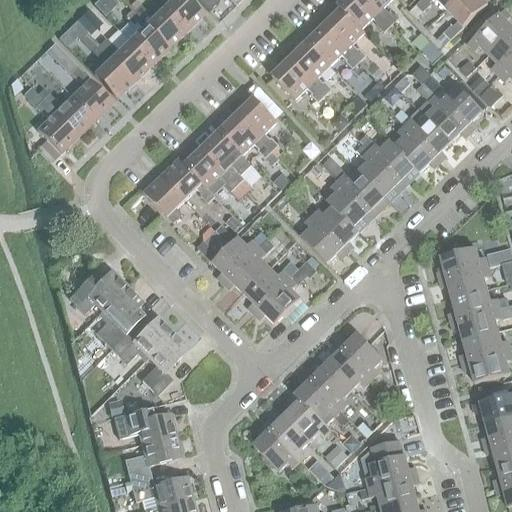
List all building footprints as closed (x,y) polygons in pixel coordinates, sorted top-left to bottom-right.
[(105,19),(119,6),(113,0),(101,0),(94,7),(105,19)] [(161,0),(156,5),(186,35),(203,18),(185,0),(161,0)] [(218,4),(214,0),(197,0),(196,2),(208,14),(218,4)] [(225,0),(235,9),(244,0),(225,0)] [(360,33),(361,32),(372,21),(377,26),(376,28),(383,35),(390,29),(362,0),(345,0),(337,9),(340,12),(360,33)] [(362,0),(390,29),(397,22),(389,14),(388,16),(383,11),(393,0),(362,0)] [(458,0),(423,0),(409,14),(416,21),(430,7),(429,6),(434,1),(446,13),(458,0)] [(479,0),(458,0),(446,13),(457,25),(452,30),(451,28),(443,36),(436,42),(443,49),(487,7),(479,0)] [(133,15),(168,52),(186,35),(156,5),(145,15),(134,3),(128,8),(134,14),(133,15)] [(340,12),(323,28),(359,66),(366,59),(358,51),(357,53),(352,47),(364,35),(361,32),(360,33),(340,12)] [(88,13),(76,24),(89,37),(101,25),(88,13)] [(480,50),(488,59),(511,35),(511,32),(504,24),(510,19),(503,13),(467,48),(474,55),(480,50)] [(128,45),(151,69),(168,52),(133,15),(126,22),(133,29),(135,28),(140,33),(128,45)] [(323,28),(306,45),(329,69),(341,58),(346,63),(344,64),(352,72),(359,66),(323,28)] [(98,48),(134,85),(151,69),(128,45),(116,56),(111,51),(112,49),(98,35),(91,42),(98,49),(98,48)] [(511,35),(488,59),(496,68),(491,73),(498,80),(511,65),(511,35)] [(87,37),(80,44),(91,55),(98,49),(91,42),(87,37)] [(289,62),(324,99),(331,92),(324,85),(322,86),(317,81),(329,69),(306,45),(289,62)] [(54,47),(47,53),(53,59),(60,53),(54,47)] [(431,65),(441,56),(433,47),(423,57),(431,65)] [(116,102),(134,85),(98,48),(98,49),(91,55),(99,63),(100,61),(105,67),(93,78),(116,102)] [(324,99),(289,62),(271,79),(294,103),(306,91),(311,97),(310,98),(317,106),(324,99)] [(466,79),(475,69),(469,63),(460,73),(466,79)] [(71,100),(94,124),(112,107),(71,64),(64,71),(76,84),(78,83),(83,88),(71,100)] [(511,65),(498,80),(504,87),(510,82),(511,84),(511,65)] [(376,80),(383,74),(376,67),(370,74),(376,80)] [(431,79),(421,69),(412,78),(421,88),(431,79)] [(479,98),(489,87),(480,78),(469,89),(479,98)] [(403,80),(395,88),(401,94),(410,86),(403,80)] [(14,99),(23,91),(17,81),(11,87),(14,99)] [(378,84),(372,91),(378,96),(384,90),(378,84)] [(462,84),(456,89),(481,115),(487,110),(462,84)] [(491,110),(504,98),(494,87),(481,100),(491,110)] [(481,115),(456,89),(447,98),(442,93),(435,100),(471,136),(477,130),(472,125),(481,115)] [(30,92),(23,98),(34,110),(41,103),(30,92)] [(41,103),(77,140),(94,124),(71,100),(59,111),(54,106),(56,105),(48,97),(41,103)] [(418,113),(425,120),(450,146),(460,137),(465,142),(471,136),(435,100),(428,106),(427,105),(418,113)] [(271,155),(275,160),(283,153),(278,148),(270,141),(269,142),(264,137),(276,125),(253,101),(236,118),(271,155)] [(77,140),(41,103),(34,110),(42,118),(43,116),(48,122),(36,133),(59,157),(77,140)] [(401,112),(394,119),(404,130),(411,123),(410,122),(401,112)] [(441,155),(450,146),(425,120),(418,113),(410,122),(411,123),(404,130),(440,166),(446,160),(441,155)] [(271,155),(236,118),(218,135),(241,159),(253,147),(258,153),(257,154),(264,162),(271,155)] [(336,122),(336,129),(340,134),(348,126),(341,118),(336,122)] [(440,166),(404,130),(397,137),(403,142),(394,150),(419,176),(429,167),(434,172),(440,166)] [(241,159),(218,135),(201,152),(237,188),(244,196),(251,189),(240,179),(251,169),(241,159)] [(375,149),(368,142),(362,148),(404,191),(419,176),(394,150),(389,145),(380,153),(375,148),(375,149)] [(367,167),(358,175),(383,201),(393,192),(398,197),(404,191),(362,148),(357,143),(351,150),(362,161),(362,162),(367,167)] [(237,188),(201,152),(184,168),(207,193),(214,186),(218,181),(219,181),(224,186),(222,187),(230,195),(237,188)] [(207,193),(184,168),(179,162),(161,179),(184,203),(196,192),(201,197),(200,198),(211,210),(217,204),(207,193)] [(317,180),(324,173),(317,166),(310,173),(317,180)] [(340,171),(332,179),(337,184),(345,177),(340,171)] [(374,210),(383,201),(358,175),(349,183),(345,178),(338,185),(373,221),(379,215),(374,210)] [(281,193),(290,184),(282,176),(273,185),(281,193)] [(184,203),(161,179),(143,196),(167,220),(173,226),(182,218),(176,212),(184,203)] [(373,221),(338,185),(331,192),(336,197),(327,206),(332,211),(332,210),(353,231),(362,222),(367,227),(373,221)] [(358,236),(353,231),(332,210),(332,211),(324,219),(319,214),(312,220),(347,256),(353,250),(348,245),(358,236)] [(235,234),(241,227),(232,219),(226,225),(235,234)] [(347,256),(312,220),(305,227),(310,232),(301,241),(326,267),(336,257),(341,262),(347,256)] [(217,281),(223,287),(258,252),(257,251),(266,242),(260,236),(246,250),(237,241),(212,267),(222,276),(217,281)] [(226,246),(217,237),(206,248),(203,245),(196,251),(209,264),(215,257),(226,246)] [(258,252),(223,287),(229,293),(234,288),(243,297),(268,272),(260,264),(273,250),(266,242),(257,251),(258,252)] [(471,244),(452,249),(454,257),(473,252),(471,244)] [(439,284),(488,271),(485,261),(478,263),(475,251),(473,252),(454,257),(440,261),(444,274),(437,276),(439,284)] [(511,261),(509,251),(498,254),(501,266),(511,263),(511,261)] [(298,272),(291,278),(299,286),(306,280),(309,282),(316,275),(305,265),(298,272)] [(284,272),(291,278),(298,272),(291,266),(284,272)] [(448,290),(451,303),(486,293),(483,282),(490,280),(488,271),(439,284),(441,292),(448,290)] [(247,312),(253,318),(292,279),(284,272),(276,280),(268,272),(243,297),(252,307),(247,312)] [(127,290),(111,274),(103,281),(96,274),(68,302),(84,317),(94,307),(102,315),(127,290)] [(264,319),(274,328),(299,303),(291,295),(299,286),(292,279),(253,318),(259,324),(264,319)] [(106,326),(95,337),(110,352),(125,337),(127,338),(146,319),(137,311),(142,306),(127,290),(102,315),(98,319),(106,326)] [(448,317),(450,326),(499,312),(496,303),(489,305),(486,293),(451,303),(455,316),(448,317)] [(506,300),(496,303),(499,312),(508,309),(506,300)] [(501,322),(499,312),(450,326),(452,334),(459,332),(463,345),(497,335),(494,324),(501,322)] [(127,338),(125,337),(110,352),(125,368),(135,358),(143,366),(148,361),(172,336),(157,320),(133,344),(127,338)] [(459,359),(461,367),(510,354),(508,345),(501,347),(497,335),(463,345),(466,357),(459,359)] [(188,352),(172,336),(148,361),(156,369),(141,383),(156,399),(172,383),(164,376),(188,352)] [(342,342),(336,348),(371,384),(378,377),(373,372),(382,363),(357,338),(347,347),(342,342)] [(364,391),(371,384),(336,348),(330,354),(335,359),(325,368),(350,394),(359,386),(364,391)] [(511,361),(510,354),(461,367),(464,375),(471,374),(474,387),(509,377),(506,365),(511,363),(511,361)] [(311,372),(305,378),(340,414),(347,407),(342,402),(350,394),(325,368),(316,377),(311,372)] [(304,389),(294,398),(320,424),(328,416),(333,421),(340,414),(305,378),(299,384),(304,389)] [(485,428),(511,420),(511,397),(493,403),(491,396),(476,400),(478,407),(473,408),(475,417),(482,415),(485,428)] [(330,434),(320,424),(294,398),(288,404),(294,409),(284,418),(309,444),(318,436),(323,441),(330,434)] [(169,417),(158,420),(156,410),(113,421),(118,442),(138,437),(141,448),(175,439),(169,417)] [(270,422),(264,428),(299,464),(306,471),(312,465),(305,459),(306,458),(301,453),(309,444),(284,418),(275,428),(270,422)] [(482,442),(484,450),(511,442),(511,420),(485,428),(489,440),(482,442)] [(364,423),(357,430),(366,440),(373,433),(364,423)] [(292,471),(299,464),(264,428),(257,434),(262,439),(253,449),(278,475),(287,466),(292,471)] [(352,456),(361,447),(352,438),(343,447),(352,456)] [(124,464),(129,484),(150,479),(147,469),(180,461),(175,439),(141,448),(144,458),(124,464)] [(493,456),(497,469),(511,464),(511,442),(484,450),(486,458),(493,456)] [(360,462),(368,491),(417,479),(415,471),(408,472),(404,459),(403,460),(399,444),(371,451),(371,453),(360,462)] [(347,460),(337,449),(326,459),(336,470),(347,460)] [(511,464),(497,469),(500,482),(493,484),(495,492),(511,487),(511,464)] [(332,481),(325,474),(319,481),(326,488),(332,481)] [(150,479),(129,484),(135,505),(155,500),(157,509),(158,511),(191,502),(186,480),(153,489),(150,479)] [(377,499),(380,510),(415,502),(412,489),(419,487),(417,479),(368,491),(370,501),(377,499)] [(511,487),(495,492),(498,500),(505,498),(508,511),(511,510),(511,487)] [(368,491),(359,494),(362,503),(370,501),(368,491)] [(158,511),(157,509),(146,511),(193,511),(191,502),(158,511)] [(417,511),(415,502),(380,510),(380,511),(417,511)]
